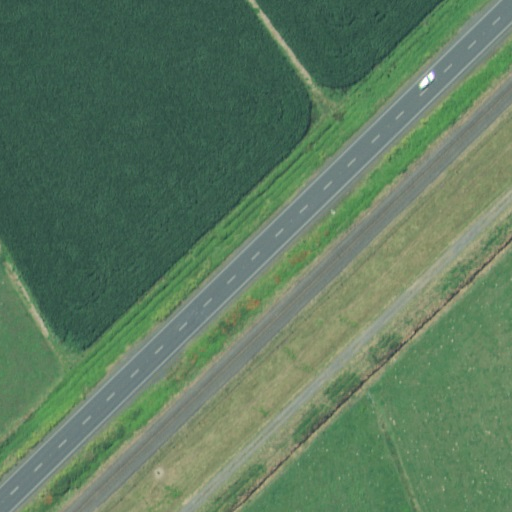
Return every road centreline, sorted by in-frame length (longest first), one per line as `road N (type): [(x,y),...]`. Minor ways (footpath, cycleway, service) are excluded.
road 1 (secondary): [(0,507),(511,7)]
road 2 (track): [(511,200),(191,511)]
